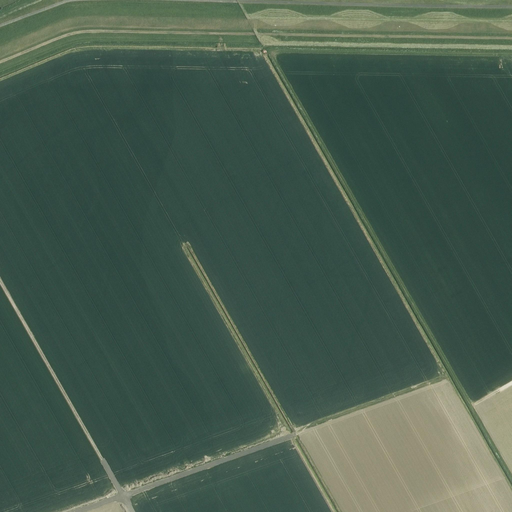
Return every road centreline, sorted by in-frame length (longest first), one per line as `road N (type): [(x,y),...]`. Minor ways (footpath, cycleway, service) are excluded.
road 1 (track): [(131,511),(0,281)]
road 2 (track): [(0,62),(87,31),(215,34),(221,47)]
